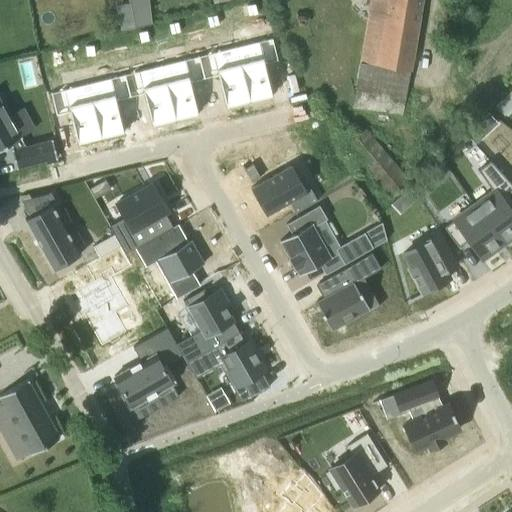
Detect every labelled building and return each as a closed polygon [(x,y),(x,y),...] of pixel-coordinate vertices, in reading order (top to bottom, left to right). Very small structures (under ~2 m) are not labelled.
[(128,0),(130,4),(117,7),(120,30),(134,27),(134,29),(152,25),(148,0),(128,0)] [(370,0),(360,64),(409,72),(421,0),(370,0)] [(263,61),(240,67),(250,107),(273,101),(265,69),(279,65),(273,42),(260,45),(263,61)] [(213,57),(199,60),(205,84),(218,80),(226,112),(250,107),(240,67),(216,73),(213,57)] [(189,79),(166,85),(176,125),(199,119),(191,87),(205,84),(199,60),(185,64),(189,79)] [(354,97),(353,107),(402,115),(409,72),(360,64),(354,97)] [(138,75),(125,79),(131,102),(144,99),(152,131),(176,125),(166,85),(142,91),(138,75)] [(115,98),(92,104),(102,143),(125,137),(117,105),(131,102),(125,79),(111,82),(115,98)] [(64,94),(51,97),(56,120),(70,117),(78,149),(102,143),(92,104),(68,109),(64,94)] [(21,138),(20,137),(8,116),(0,101),(0,149),(10,143),(14,149),(11,150),(16,167),(56,157),(52,140),(25,146),(20,138),(21,138)] [(409,182),(364,127),(345,143),(389,197),(409,182)] [(252,164),(244,169),(252,182),(260,177),(252,164)] [(291,164),(250,188),(266,216),(289,202),(295,213),(317,200),(306,181),(302,183),(291,164)] [(511,191),(505,182),(474,204),(502,243),(511,236),(511,212),(509,209),(511,207),(511,191)] [(123,217),(109,225),(114,234),(120,245),(125,253),(135,248),(172,226),(164,212),(168,211),(152,183),(116,203),(123,217)] [(30,215),(24,218),(53,269),(78,255),(79,254),(79,253),(51,205),(51,203),(30,215)] [(474,204),(443,227),(458,247),(468,240),(481,258),(502,243),(474,204)] [(330,257),(313,226),(323,220),(325,219),(317,206),(284,224),(290,234),(280,240),(289,256),(287,257),(294,269),(295,268),(299,275),(330,257)] [(172,226),(135,248),(145,265),(154,259),(157,258),(170,282),(191,270),(204,263),(191,239),(187,241),(184,243),(175,227),(178,225),(178,223),(172,226)] [(339,246),(335,248),(338,253),(344,263),(372,247),(364,232),(339,246)] [(439,233),(403,252),(411,267),(409,268),(422,292),(449,278),(445,271),(457,264),(439,233)] [(114,234),(93,245),(99,257),(120,245),(114,234)] [(81,288),(68,295),(81,317),(86,314),(103,345),(139,324),(112,279),(132,267),(120,246),(73,273),(81,288)] [(317,301),(316,302),(318,306),(320,305),(323,311),(321,312),(320,312),(330,329),(331,329),(331,328),(334,326),(336,329),(344,325),(342,322),(349,318),(351,321),(370,311),(359,290),(358,291),(354,283),(363,278),(380,268),(371,252),(318,282),(326,297),(323,299),(317,302),(317,301)] [(201,328),(175,343),(182,354),(186,361),(239,331),(238,330),(232,321),(223,305),(227,303),(218,288),(205,295),(202,290),(205,289),(204,288),(183,300),(183,301),(186,300),(188,305),(189,307),(201,328)] [(129,367),(113,375),(131,406),(146,398),(147,398),(148,398),(148,397),(155,393),(155,394),(156,393),(156,392),(171,383),(160,364),(179,353),(180,355),(182,354),(175,343),(166,327),(132,346),(140,360),(138,361),(138,360),(128,366),(129,367)] [(242,382),(250,397),(269,386),(261,371),(264,370),(247,340),(244,342),(239,331),(186,361),(195,378),(219,364),(223,362),(237,385),(242,382)] [(29,454),(59,437),(27,380),(0,394),(0,429),(4,438),(17,431),(29,454)] [(431,380),(394,394),(396,399),(394,400),(396,404),(397,403),(400,410),(408,407),(413,419),(403,424),(415,449),(427,443),(430,449),(444,442),(441,437),(459,429),(447,404),(438,408),(433,398),(432,396),(435,395),(436,395),(431,380)] [(219,392),(207,398),(214,410),(226,404),(219,392)] [(330,469),(325,472),(335,489),(341,486),(353,505),(378,489),(369,475),(386,465),(366,433),(347,445),(352,453),(329,468),(330,469)] [(286,500),(275,511),(317,511),(311,506),(322,494),(304,473),(294,484),(290,480),(279,493),(286,500)]
